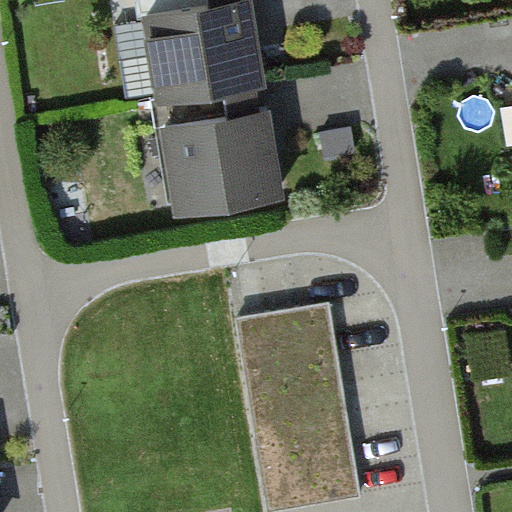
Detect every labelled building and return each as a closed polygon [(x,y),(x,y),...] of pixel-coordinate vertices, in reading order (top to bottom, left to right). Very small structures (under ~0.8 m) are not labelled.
[(297,0),(182,0),(200,108),(313,89),(297,0)] [(313,89),(200,108),(219,217),(331,198),(313,89)] [(331,300),(239,316),(262,455),(355,440),(331,300)] [(0,332),(0,414),(13,413),(0,332)] [(33,511),(23,441),(0,444),(0,511),(33,511)]
